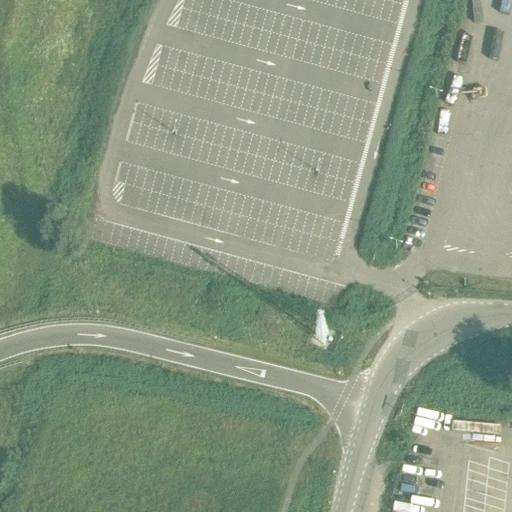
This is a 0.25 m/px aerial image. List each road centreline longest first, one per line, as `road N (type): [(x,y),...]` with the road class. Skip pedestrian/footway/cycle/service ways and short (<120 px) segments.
road 1 (motorway): [(0,352),(76,335),(108,337),(370,405)]
road 2 (unclassified): [(370,405),(398,357),(429,332),(476,315),(511,315)]
